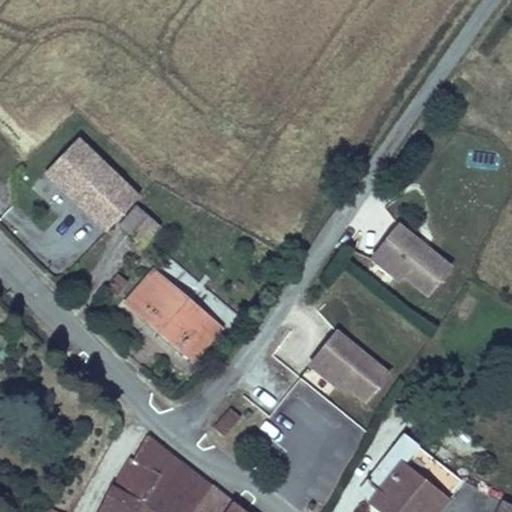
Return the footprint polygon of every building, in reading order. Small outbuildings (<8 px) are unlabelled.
[(122,224),(137,207),(142,201),(80,140),(42,176),(106,240),(122,224)] [(159,226),(137,207),(122,224),(144,243),(159,226)] [(394,265),(390,271),(405,282),(410,276),(435,296),(457,270),(405,228),(383,256),(394,265)] [(379,262),(390,271),(394,265),(383,256),(379,262)] [(218,325),(148,268),(122,300),(139,315),(137,317),(172,347),(175,344),(191,358),(218,325)] [(125,283),(116,276),(106,288),(115,296),(125,283)] [(332,370),(327,376),(343,388),(346,383),(372,403),(394,376),(342,334),(321,361),(332,370)] [(316,367),(327,376),(332,370),(321,361),(316,367)] [(302,379),(286,396),(296,406),(300,402),(317,418),(330,405),(302,379)] [(241,421),(230,413),(215,431),(225,440),(241,421)] [(397,437),(382,456),(356,496),(378,511),(432,511),(454,480),(397,437)] [(185,467),(149,440),(114,488),(109,486),(95,511),(150,511),(152,509),(156,511),(195,511),(213,488),(185,467)] [(222,495),(213,488),(195,511),(227,511),(233,504),(222,495)]
